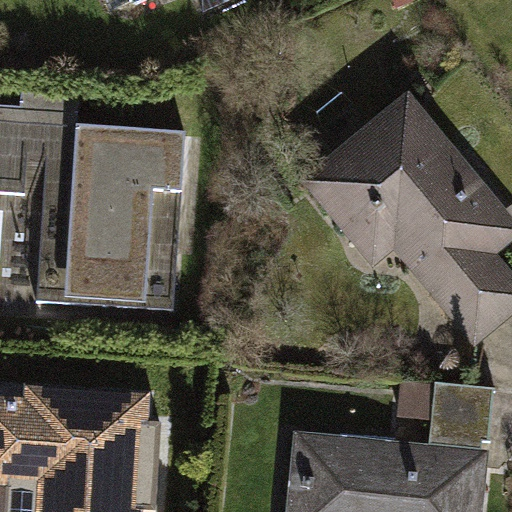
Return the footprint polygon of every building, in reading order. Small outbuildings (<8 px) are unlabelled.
[(105,0),(112,12),(134,1),(137,7),(152,0),(105,0)] [(236,0),(203,0),(204,15),(236,0)] [(21,94),(20,110),(31,111),(30,126),(78,129),(80,97),(21,94)] [(511,232),(511,231),(409,107),(316,184),(352,228),(373,210),(439,289),(432,295),(470,341),(511,306),(511,286),(485,254),(511,232)] [(174,312),(186,136),(78,129),(30,126),(31,111),(20,110),(0,108),(0,193),(45,197),(38,303),(174,312)] [(435,384),(435,389),(432,420),(430,437),(483,442),(491,443),(496,390),(435,384)] [(435,389),(402,386),(399,417),(432,420),(435,389)] [(30,406),(0,404),(0,484),(36,486),(34,511),(156,511),(162,425),(144,424),(145,401),(30,394),(30,406)] [(483,442),(430,437),(428,462),(481,466),(483,442)] [(367,448),(301,442),(294,511),(465,511),(466,508),(477,509),(481,466),(428,462),(367,456),(367,448)]
